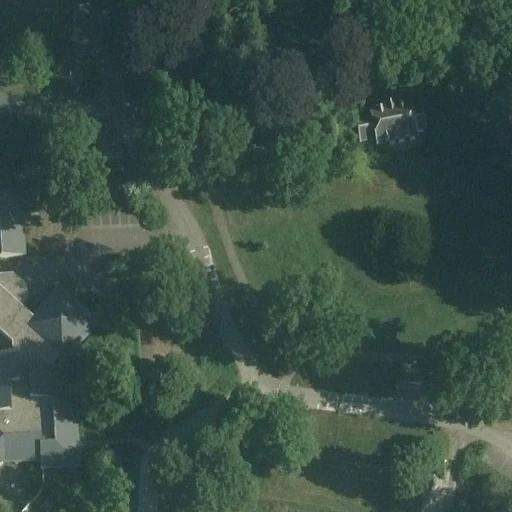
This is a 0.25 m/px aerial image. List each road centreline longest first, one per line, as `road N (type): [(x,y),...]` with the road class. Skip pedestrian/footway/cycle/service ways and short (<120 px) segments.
road 1 (residential): [(511,450),(462,423),(260,386),(219,314),(189,230)]
road 2 (residential): [(104,0),(115,102),(133,146),(189,230)]
